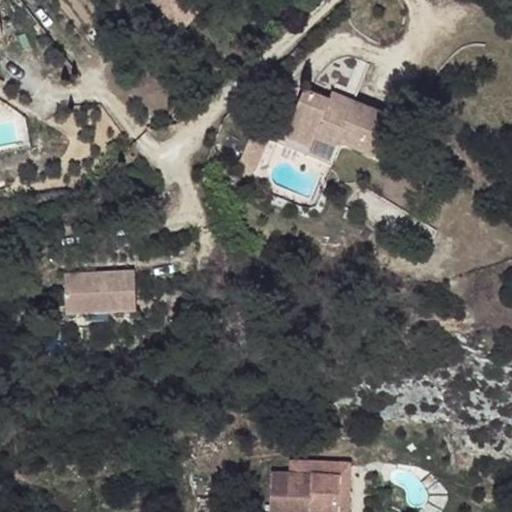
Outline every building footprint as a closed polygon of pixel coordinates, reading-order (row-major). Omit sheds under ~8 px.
[(290,136),(315,146),(318,136),(342,146),(343,141),(384,156),(395,125),(355,106),(354,107),(333,99),(306,89),(290,136)] [(335,92),(334,95),(355,106),(358,100),(335,92)] [(354,107),(355,106),(334,95),(333,99),(354,107)] [(355,106),(395,125),(398,116),(358,100),(355,106)] [(274,134),(258,128),(242,167),(253,179),(258,168),(261,168),(274,134)] [(315,146),(338,155),(342,146),(318,136),(315,146)] [(143,312),(141,273),(110,275),(111,282),(94,282),(94,275),(68,277),(71,316),(143,312)] [(314,511),(340,511),(343,475),(274,471),(271,511),(311,511),(312,511),(314,511)] [(349,511),(351,475),(343,475),(340,511),(349,511)]
